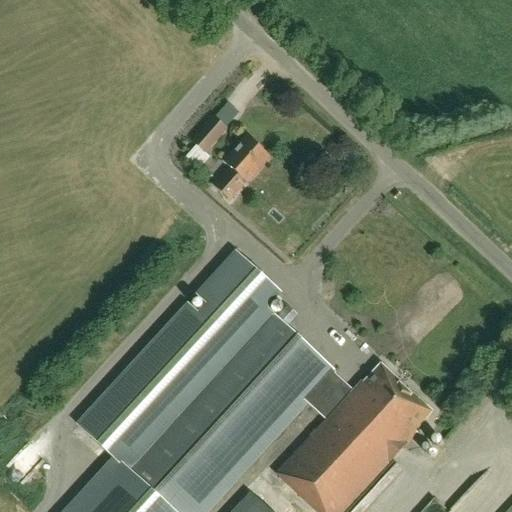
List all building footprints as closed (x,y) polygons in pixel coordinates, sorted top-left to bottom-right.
[(205,153),(225,129),(213,119),(192,142),(205,153)] [(246,183),(268,156),(248,139),(225,165),(232,171),(216,189),(229,200),(244,181),(246,183)] [(336,373),(265,307),(267,302),(267,300),(267,295),(267,292),(266,287),(263,282),(262,280),(259,276),(255,272),(253,271),(248,269),(245,268),(243,267),(240,267),(238,267),(232,267),(230,268),(225,270),(223,268),(197,296),(206,304),(199,313),(190,304),(77,425),(113,458),(62,511),(206,511),(307,404),(325,421),(275,474),(315,511),(343,511),(417,433),(414,431),(432,413),(381,366),(364,384),(362,382),(352,392),(334,375),(336,373)] [(286,305),(276,317),(286,326),(297,315),(286,305)] [(31,484),(38,475),(18,459),(12,468),(31,484)] [(233,511),(269,511),(250,494),(233,511)]
